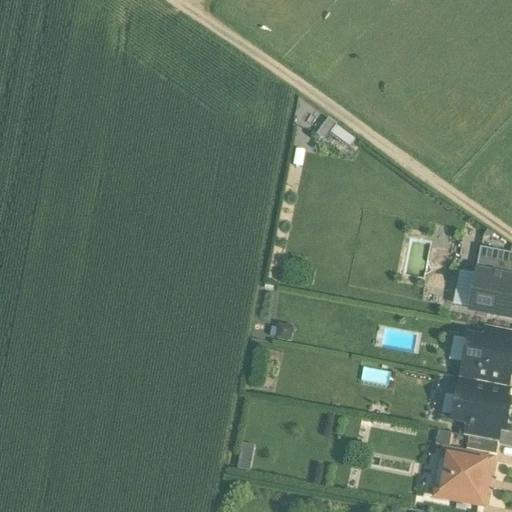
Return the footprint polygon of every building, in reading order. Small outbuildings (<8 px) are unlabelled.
[(327,143),(325,146),(343,159),(357,141),(329,121),(318,136),(327,143)] [(511,282),(511,256),(481,250),(476,277),(480,277),(511,283),(511,282)] [(511,283),(480,277),(476,297),(480,297),(477,313),(511,320),(511,283)] [(511,334),(486,329),(484,343),(511,348),(511,334)] [(511,348),(484,343),(470,340),(465,369),(478,371),(511,377),(511,348)] [(511,380),(511,377),(478,371),(475,384),(510,391),(511,380)] [(510,391),(475,384),(473,397),(507,404),(510,391)] [(473,397),(460,395),(454,424),(467,426),(501,433),(505,433),(511,405),(507,404),(473,397)] [(501,433),(467,426),(465,439),(469,440),(499,446),(501,433)] [(499,446),(469,440),(467,452),(497,458),(499,446)] [(492,463),(451,455),(442,500),(483,507),(486,490),(487,490),(489,480),(488,480),(492,463)]
